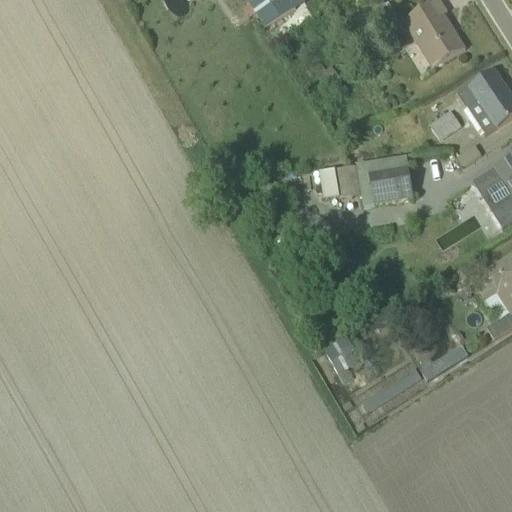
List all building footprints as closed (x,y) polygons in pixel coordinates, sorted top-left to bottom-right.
[(273,47),(314,21),(301,0),(255,0),(247,5),(273,47)] [(376,34),(397,21),(388,7),(385,8),(380,0),(363,11),(368,19),(366,20),(376,34)] [(403,26),(433,74),(465,54),(444,19),(447,17),(439,4),(403,26)] [(312,103),(341,85),(332,70),(325,74),(321,68),(320,68),(319,67),(306,75),(311,83),(303,88),(312,103)] [(484,140),(511,121),(511,103),(493,76),(456,100),(462,109),(460,111),(480,140),(483,138),(484,140)] [(440,146),(461,131),(449,114),(428,129),(429,132),(424,135),(432,147),(438,144),(440,146)] [(462,172),(481,160),(474,150),(455,162),(462,172)] [(413,204),(406,160),(334,173),(334,174),(318,176),(323,204),(339,201),(340,204),(361,200),(363,212),(374,210),(374,211),(413,204)] [(511,162),(473,188),(502,234),(511,228),(511,162)] [(511,257),(486,274),(498,296),(496,298),(485,306),(497,325),(487,332),(493,341),(511,329),(511,321),(511,320),(511,319),(511,257)] [(348,374),(354,370),(347,357),(353,353),(346,341),(322,355),(328,364),(324,367),(328,374),(332,371),(343,389),(353,383),(348,374)] [(426,386),(467,359),(460,349),(419,376),(426,386)] [(367,417),(421,382),(414,372),(361,406),(367,417)]
